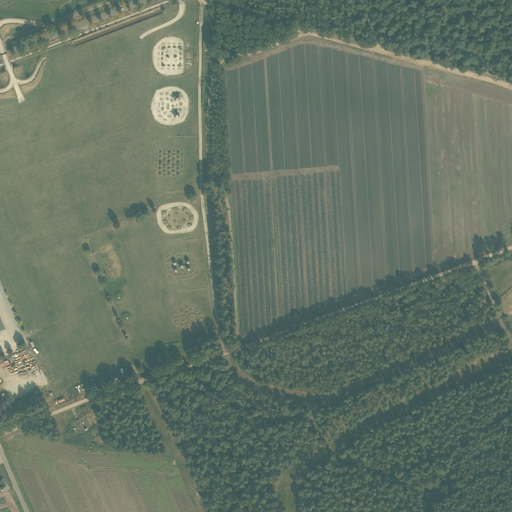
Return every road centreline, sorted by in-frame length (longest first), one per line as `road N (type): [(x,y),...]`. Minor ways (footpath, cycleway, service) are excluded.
road 1 (track): [(201,1),(202,206),(218,333),(234,375),(303,400),(331,399),(504,321)]
road 2 (track): [(306,31),(234,60),(210,82),(237,345)]
road 3 (track): [(414,511),(408,488),(335,454),(302,414),(251,415),(171,447)]
road 4 (track): [(511,247),(237,345)]
road 5 (unclassified): [(237,345),(0,432)]
road 6 (tertiary): [(0,56),(145,0)]
road 7 (track): [(114,0),(0,47)]
